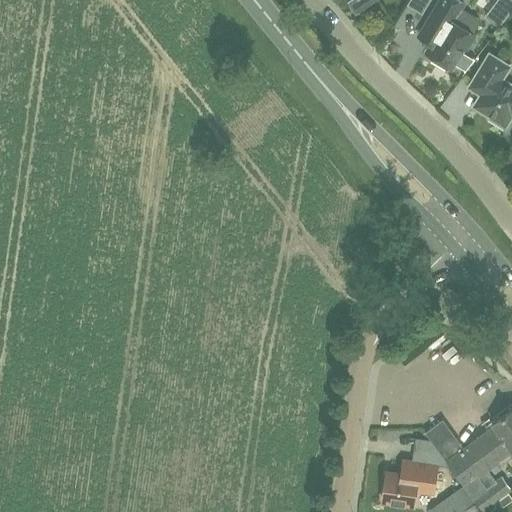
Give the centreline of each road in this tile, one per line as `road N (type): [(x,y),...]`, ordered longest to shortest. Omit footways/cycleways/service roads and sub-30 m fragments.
road 1 (residential): [(511,223),(468,159),(307,0)]
road 2 (residential): [(337,511),(362,348),(418,277),(451,252)]
road 3 (primary): [(473,234),(325,90)]
road 4 (primary): [(325,90),(362,154),(451,252)]
